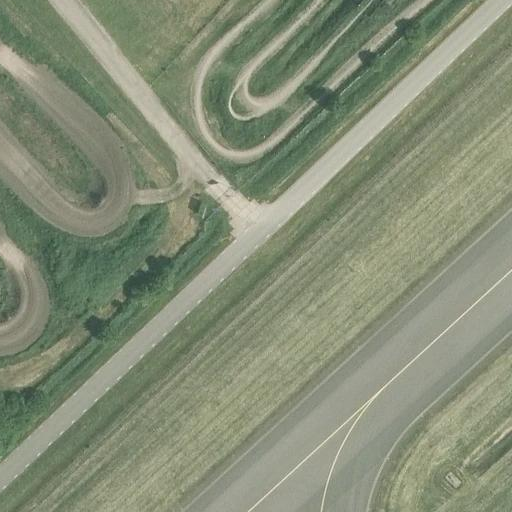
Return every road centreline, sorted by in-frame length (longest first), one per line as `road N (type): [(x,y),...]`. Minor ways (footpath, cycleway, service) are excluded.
road 1 (unclassified): [(0,480),(262,231)]
road 2 (unclassified): [(262,231),(503,0)]
road 3 (unclassified): [(262,231),(62,0)]
road 4 (track): [(67,328),(190,204),(197,165)]
